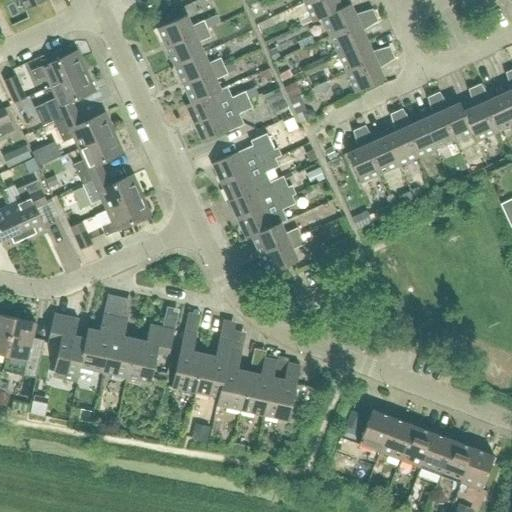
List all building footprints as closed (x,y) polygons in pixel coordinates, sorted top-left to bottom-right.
[(20,0),(25,9),(45,0),(20,0)] [(311,0),(305,3),(313,22),(322,18),(342,8),(338,0),(311,0)] [(322,18),(330,36),(376,16),(373,9),(356,15),(351,4),(342,8),(322,18)] [(167,48),(208,29),(204,21),(192,26),(187,15),(158,29),(167,48)] [(379,22),(376,16),(330,36),(339,55),(368,42),(363,31),(379,22)] [(212,37),(208,29),(167,48),(175,66),(204,53),(200,43),(212,37)] [(373,52),(368,42),(339,55),(347,73),(393,53),(390,47),(373,52)] [(51,87),(87,71),(78,51),(32,72),(36,81),(46,76),(51,87)] [(209,63),(204,53),(175,66),(184,85),(225,66),(221,58),(209,63)] [(396,59),(393,53),(347,73),(356,93),(385,79),(380,69),(396,59)] [(184,85),(192,103),(192,104),(221,90),(216,80),(229,74),(225,66),(184,85)] [(511,90),(501,95),(511,119),(511,70),(506,73),(511,90)] [(55,123),(78,113),(73,102),(96,91),(87,71),(51,87),(56,99),(46,103),(55,123)] [(5,81),(15,103),(26,98),(16,76),(5,81)] [(495,133),(511,125),(511,119),(501,95),(490,100),(481,84),(475,87),(495,133)] [(192,104),(192,103),(186,105),(195,125),(249,100),(246,92),(232,98),(227,87),(221,90),(192,104)] [(273,112),(288,106),(280,87),(264,94),(273,112)] [(474,107),(464,112),(473,132),(472,133),(476,141),(495,133),(475,87),(469,90),(474,107)] [(454,141),(472,133),(473,132),(464,112),(460,103),(449,108),(440,92),(434,95),(454,141)] [(433,115),(423,120),(436,149),(454,141),(434,95),(427,98),(433,115)] [(253,108),(249,100),(195,125),(203,144),(245,125),(240,114),(253,108)] [(39,106),(25,110),(32,129),(46,124),(39,106)] [(0,137),(14,131),(4,108),(0,110),(0,137)] [(403,109),(396,112),(417,158),(436,149),(423,120),(412,125),(403,109)] [(399,166),(417,158),(396,112),(390,115),(396,132),(385,137),(399,166)] [(82,123),(78,113),(55,123),(64,143),(74,138),(79,149),(115,133),(106,113),(82,123)] [(366,126),(359,128),(377,169),(380,174),(399,166),(385,137),(375,141),(366,126)] [(380,174),(377,169),(359,128),(353,131),(359,149),(348,154),(361,183),(380,174)] [(115,133),(79,149),(84,161),(74,165),(83,185),(105,175),(101,164),(124,153),(115,133)] [(221,183),(276,159),(264,133),(251,139),(254,145),(213,164),(221,183)] [(2,155),(8,167),(31,157),(25,144),(2,155)] [(276,159),(221,183),(230,202),(271,183),(266,173),(279,167),(276,159)] [(105,175),(83,185),(92,205),(102,200),(107,211),(143,195),(134,175),(110,185),(105,175)] [(284,177),(271,183),(230,202),(238,220),(293,196),(295,195),(291,186),(289,187),(284,177)] [(10,205),(27,241),(47,232),(36,208),(47,203),(37,181),(17,190),(21,200),(10,205)] [(97,229),(102,227),(106,236),(152,215),(143,195),(107,211),(92,218),(97,229)] [(296,204),(293,196),(238,220),(247,239),(252,237),(252,236),(281,223),(282,224),(288,221),(283,210),(296,204)] [(0,238),(1,238),(6,250),(27,241),(10,205),(0,209),(0,238)] [(318,221),(303,226),(307,237),(322,232),(318,221)] [(82,222),(71,227),(81,250),(92,245),(82,222)] [(260,255),(302,236),(298,228),(286,234),(282,224),(281,223),(252,236),(252,237),(260,255)] [(305,245),(302,236),(260,255),(269,274),(298,261),(293,250),(305,245)] [(0,353),(6,355),(14,318),(0,314),(0,353)] [(87,338),(86,338),(75,336),(79,319),(54,314),(49,340),(60,342),(54,372),(63,374),(62,379),(77,382),(79,373),(87,338)] [(88,329),(86,338),(87,338),(79,373),(94,376),(95,371),(103,373),(116,318),(103,315),(100,331),(88,329)] [(36,323),(14,318),(6,355),(27,360),(24,375),(37,378),(45,341),(44,341),(43,346),(32,343),(36,323)] [(111,380),(126,383),(136,339),(124,337),(128,320),(116,318),(103,373),(112,375),(111,380)] [(147,341),(136,339),(126,383),(137,385),(138,381),(151,384),(158,354),(169,356),(175,331),(150,325),(147,341)] [(347,336),(349,336),(356,339),(360,329),(350,326),(347,336)] [(195,398),(205,354),(193,351),(197,335),(184,332),(172,388),(181,390),(180,394),(195,398)] [(216,356),(205,354),(195,398),(210,401),(211,396),(219,398),(230,350),(230,351),(232,343),(219,340),(216,356)] [(242,353),(230,351),(230,350),(219,398),(217,406),(226,408),(225,413),(240,416),(250,372),(239,370),(242,353)] [(261,374),(250,372),(240,416),(255,419),(256,414),(264,416),(265,416),(273,377),(274,377),(277,361),(264,358),(261,374)] [(284,380),(274,377),(273,377),(265,416),(264,416),(263,421),(278,424),(279,419),(289,422),(301,366),(288,363),(284,380)] [(380,452),(393,418),(372,410),(359,444),(380,452)] [(413,425),(393,418),(380,452),(400,459),(413,425)] [(433,433),(413,425),(400,459),(421,467),(433,433)] [(454,441),(433,433),(421,467),(441,475),(454,441)] [(474,448),(454,441),(441,475),(461,482),(474,448)] [(474,448),(461,482),(482,490),(495,456),(474,448)]
